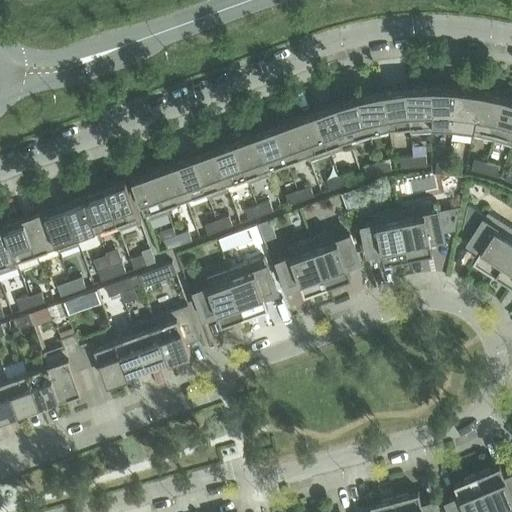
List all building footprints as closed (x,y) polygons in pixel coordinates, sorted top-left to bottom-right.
[(419,85),(413,85),(407,86),(411,131),(431,130),(432,85),(419,85)] [(447,85),(438,85),(432,85),(431,130),(452,131),(456,86),(447,85)] [(398,87),(389,88),(383,89),(390,125),(409,123),(410,131),(411,131),(407,86),(398,87)] [(471,88),(462,86),(456,86),(452,131),(473,133),(481,89),(471,88)] [(374,91),(365,93),(359,94),(369,130),(389,125),(390,125),(383,89),(374,91)] [(495,92),(487,90),(481,89),(473,133),(493,138),(505,94),(495,92)] [(350,97),(341,100),(335,102),(351,144),(349,136),(369,130),(359,94),(350,97)] [(511,96),(510,96),(505,94),(493,138),(511,144),(511,96)] [(315,109),(330,152),(351,144),(335,102),(315,109)] [(330,152),(315,109),(295,116),(310,159),(330,152)] [(310,159),(295,116),(274,124),(287,159),(306,152),(309,159),(310,159)] [(287,159),(274,124),(254,131),(270,174),(270,173),(267,166),(287,159)] [(270,174),(254,131),(234,139),(249,181),(270,174)] [(248,182),(249,181),(234,139),(213,146),(229,189),(248,182)] [(209,196),(229,189),(213,146),(193,153),(209,196)] [(208,197),(209,196),(193,153),(173,161),(186,196),(205,189),(208,197)] [(427,164),(426,153),(412,154),(413,165),(427,164)] [(400,155),(401,166),(413,165),(412,154),(400,155)] [(392,168),(389,157),(377,161),(380,171),(392,168)] [(474,157),(471,168),(484,171),(487,161),(474,157)] [(437,160),(436,171),(449,172),(450,161),(437,160)] [(166,203),(186,196),(173,161),(153,168),(168,211),(169,211),(166,203)] [(364,164),(367,175),(380,171),(377,161),(364,164)] [(462,174),(463,163),(450,161),(449,172),(462,174)] [(497,175),(499,164),(487,161),(484,171),(497,175)] [(153,168),(132,176),(147,219),(168,211),(153,168)] [(354,179),(351,169),(338,173),(342,184),(354,179)] [(326,178),(330,188),(342,184),(338,173),(326,178)] [(120,228),(141,221),(126,178),(104,186),(120,228)] [(314,194),(310,184),(298,188),(302,199),(314,194)] [(119,229),(120,228),(104,186),(84,193),(97,228),(117,221),(119,229)] [(286,193),(289,203),(302,199),(298,188),(286,193)] [(78,236),(97,228),(84,193),(64,200),(80,243),(78,236)] [(273,209),(270,199),(257,203),(261,214),(273,209)] [(64,200),(44,208),(59,251),(80,243),(64,200)] [(441,227),(439,216),(436,200),(399,208),(408,255),(433,250),(430,237),(443,234),(441,227)] [(245,208),(249,218),(261,214),(257,203),(245,208)] [(485,214),(469,203),(462,230),(472,236),(485,214)] [(459,204),(438,208),(439,216),(441,227),(442,231),(454,228),(459,204)] [(58,251),(59,251),(44,208),(23,215),(36,251),(56,243),(58,251)] [(368,250),(381,247),(384,260),(408,255),(399,208),(374,213),(375,221),(363,224),(368,250)] [(480,246),(473,258),(494,271),(511,243),(511,225),(488,210),(485,214),(472,236),(469,239),(480,246)] [(233,224),(229,214),(217,218),(220,229),(233,224)] [(17,258),(36,251),(23,215),(3,223),(19,265),(17,258)] [(204,223),(208,233),(220,229),(217,218),(204,223)] [(262,234),(258,222),(247,227),(251,238),(262,234)] [(3,223),(0,223),(0,272),(19,265),(3,223)] [(192,239),(188,228),(176,233),(180,243),(192,239)] [(350,233),(337,237),(334,229),(311,238),(328,283),(351,275),(346,262),(359,258),(350,233)] [(231,232),(219,237),(224,248),(235,244),(231,232)] [(164,237),(168,248),(180,243),(176,233),(164,237)] [(300,279),(304,292),(328,283),(311,238),(288,246),(291,254),(278,259),(287,284),(300,279)] [(511,243),(494,271),(511,282),(511,243)] [(134,268),(147,263),(143,253),(130,257),(134,268)] [(264,292),(276,288),(264,255),(228,268),(245,314),(268,305),(264,292)] [(126,271),(122,260),(110,265),(114,275),(126,271)] [(142,285),(177,272),(172,261),(138,273),(142,285)] [(98,269),(102,280),(114,275),(110,265),(98,269)] [(205,314),(217,309),(222,322),(245,314),(228,268),(205,277),(208,285),(196,289),(205,314)] [(86,286),(82,275),(70,280),(73,290),(86,286)] [(134,286),(130,276),(118,280),(121,291),(134,286)] [(70,280),(57,284),(61,295),(73,290),(70,280)] [(105,285),(109,295),(121,291),(118,280),(105,285)] [(45,300),(41,290),(29,294),(33,305),(45,300)] [(97,290),(65,302),(70,315),(102,303),(97,290)] [(29,294),(17,299),(21,309),(33,305),(29,294)] [(187,342),(200,337),(188,303),(153,315),(169,358),(190,350),(187,342)] [(36,323),(51,318),(47,306),(32,311),(36,323)] [(33,323),(29,312),(17,317),(21,327),(33,323)] [(153,315),(133,323),(149,366),(169,358),(153,315)] [(133,323),(132,323),(135,331),(116,338),(128,373),(149,366),(133,323)] [(87,365),(79,342),(75,331),(61,337),(64,344),(44,351),(48,362),(61,398),(82,390),(74,370),(87,365)] [(116,338),(96,345),(93,337),(79,342),(87,365),(100,360),(107,381),(128,373),(116,338)] [(61,398),(48,362),(27,370),(40,405),(61,398)] [(8,377),(5,369),(4,370),(20,412),(40,405),(27,370),(8,377)] [(0,419),(20,412),(4,370),(0,371),(0,419)] [(511,471),(505,475),(500,462),(477,472),(494,511),(505,511),(511,509),(511,471)] [(460,494),(447,499),(452,511),(494,511),(477,472),(454,482),(460,494)] [(438,511),(435,499),(422,502),(419,489),(395,495),(399,511),(438,511)] [(373,511),(399,511),(395,495),(371,502),(373,511)]
